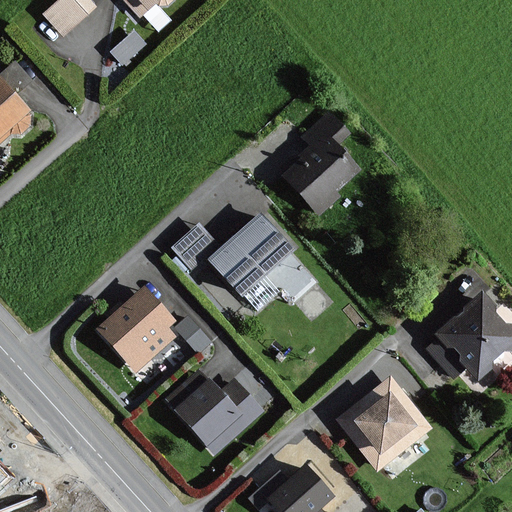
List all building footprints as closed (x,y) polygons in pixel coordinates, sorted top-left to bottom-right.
[(53,0),(43,9),(64,32),(98,2),(96,0),(53,0)] [(125,0),(127,2),(123,5),(137,20),(143,14),(158,30),(167,22),(154,8),(161,2),(165,6),(170,0),(125,0)] [(112,46),(120,58),(146,41),(138,29),(112,46)] [(28,114),(0,83),(0,140),(14,128),(18,133),(29,123),(23,117),(28,114)] [(335,145),(347,134),(329,114),(303,137),(312,146),(301,156),(304,159),(284,177),(317,214),(337,196),(332,191),(357,170),(335,145)] [(240,293),(289,250),(259,217),(210,260),(240,293)] [(215,244),(198,225),(173,249),(190,267),(215,244)] [(172,321),(142,289),(98,330),(135,370),(170,337),(163,329),(172,321)] [(493,308),(481,294),(436,334),(440,339),(429,349),(453,376),(464,366),(476,379),(489,368),(485,363),(505,346),(509,350),(511,346),(511,328),(510,326),(505,330),(488,312),(493,308)] [(260,411),(234,383),(220,396),(198,372),(169,399),(178,408),(175,411),(215,453),(260,411)] [(429,428),(391,379),(339,420),(377,468),(429,428)] [(320,511),(318,509),(330,498),(304,468),(268,501),(278,511),(320,511)]
